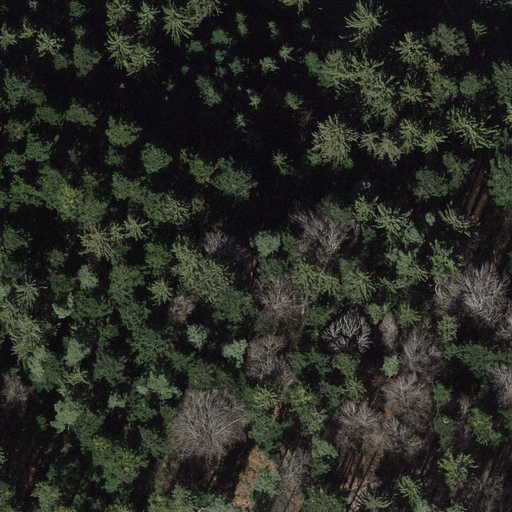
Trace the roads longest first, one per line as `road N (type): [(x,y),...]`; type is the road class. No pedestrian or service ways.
road 1 (track): [(137,0),(511,52)]
road 2 (track): [(511,477),(417,474),(334,511)]
